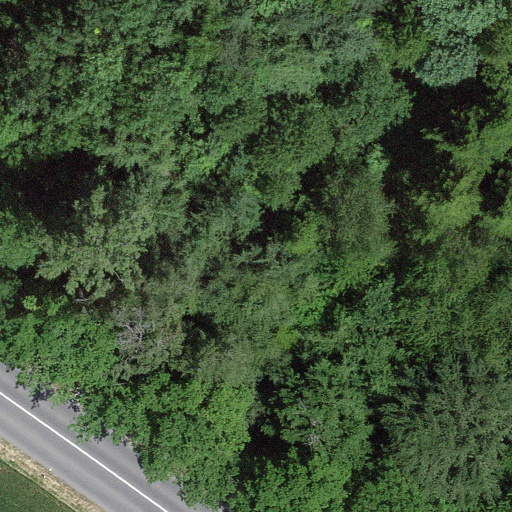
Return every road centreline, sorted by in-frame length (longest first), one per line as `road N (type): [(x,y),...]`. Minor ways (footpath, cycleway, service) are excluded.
road 1 (track): [(396,0),(408,285),(435,511)]
road 2 (secondary): [(0,395),(171,511)]
